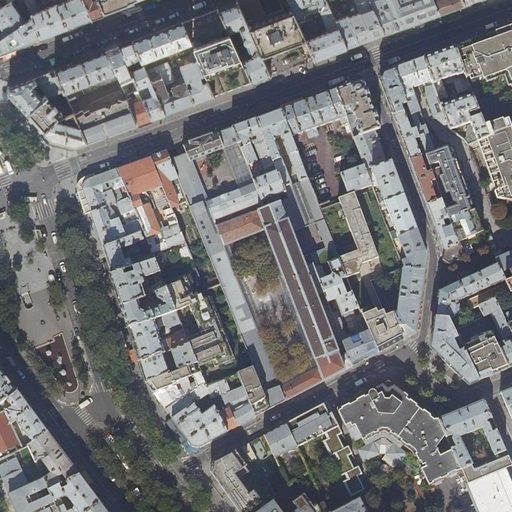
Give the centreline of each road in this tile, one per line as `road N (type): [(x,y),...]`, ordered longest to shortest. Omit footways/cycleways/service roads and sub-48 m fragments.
road 1 (tertiary): [(33,180),(511,7)]
road 2 (residential): [(163,480),(396,355),(454,400),(511,378)]
road 3 (primary): [(107,400),(33,180)]
road 4 (residential): [(0,72),(193,0)]
